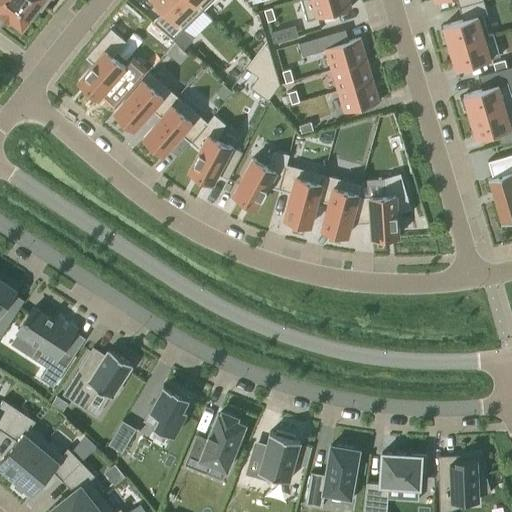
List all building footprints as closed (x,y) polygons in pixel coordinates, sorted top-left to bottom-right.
[(41,10),(47,0),(0,0),(0,12),(7,18),(8,19),(9,18),(22,27),(37,7),(41,10)] [(202,9),(193,0),(154,0),(165,10),(152,21),(183,47),(192,36),(182,28),(202,9)] [(193,0),(202,9),(212,0),(193,0)] [(300,0),(307,20),(351,7),(349,0),(300,0)] [(264,9),(268,21),(275,18),(271,7),(264,9)] [(442,24),(449,47),(483,36),(476,13),(442,24)] [(125,66),(113,56),(127,41),(110,27),(83,58),(92,66),(81,79),(89,85),(87,88),(98,97),(125,66)] [(282,28),(270,31),(274,43),(286,39),(282,28)] [(169,35),(161,44),(167,49),(175,40),(169,35)] [(490,59),(483,36),(449,47),(456,70),(490,59)] [(360,37),(325,47),(331,69),(366,58),(360,37)] [(266,40),(246,67),(258,76),(250,87),(267,100),(279,84),(266,40)] [(331,69),(337,90),(373,80),(366,58),(331,69)] [(290,68),(282,70),(286,82),(293,80),(290,68)] [(148,110),(158,119),(178,97),(167,86),(149,72),(142,78),(114,111),(133,128),(148,110)] [(373,80),(337,90),(344,111),(379,101),(373,80)] [(462,93),(469,116),(504,105),(497,82),(462,93)] [(288,92),(291,103),(299,101),(296,89),(288,92)] [(206,122),(196,111),(189,119),(178,97),(158,119),(143,136),(162,154),(180,133),(189,142),(206,122)] [(299,101),(291,103),(295,114),(303,112),(299,101)] [(511,128),(504,105),(469,116),(476,139),(511,128)] [(227,178),(241,152),(216,139),(224,123),(213,113),(206,122),(189,142),(198,149),(189,168),(200,174),(199,176),(212,183),(216,172),(227,178)] [(266,186),(279,189),(285,164),(288,153),(274,149),(266,165),(252,158),(233,194),(246,201),(247,198),(256,203),(266,186)] [(488,179),(489,179),(501,221),(501,222),(501,223),(511,219),(511,153),(487,160),(492,177),(488,178),(488,179)] [(285,164),(279,189),(290,192),(284,218),(310,224),(316,199),(323,173),(301,167),(285,164)] [(385,194),(357,196),(349,223),(369,223),(372,236),(386,236),(386,233),(397,232),(396,212),(410,208),(400,172),(384,176),(385,194)] [(323,173),(316,199),(328,202),(322,227),(346,235),(349,223),(357,196),(360,183),(337,177),(323,173)] [(0,333),(1,335),(20,305),(9,298),(15,288),(0,277),(0,333)] [(33,307),(18,331),(38,344),(30,356),(47,366),(40,377),(53,385),(74,354),(62,347),(75,327),(58,316),(54,320),(33,307)] [(95,386),(111,397),(132,364),(108,348),(104,355),(93,348),(94,346),(93,345),(62,393),(83,406),(95,386)] [(172,387),(171,388),(162,384),(148,410),(150,411),(145,420),(173,436),(187,410),(183,408),(189,396),(172,387)] [(0,428),(4,431),(19,409),(3,398),(0,403),(0,428)] [(35,420),(19,409),(4,431),(17,440),(0,460),(0,464),(15,477),(47,439),(31,426),(35,420)] [(236,416),(222,410),(220,413),(218,412),(209,433),(208,432),(206,437),(196,433),(184,463),(205,471),(210,461),(226,467),(227,464),(230,465),(237,449),(234,448),(244,423),(235,419),(236,416)] [(108,443),(122,451),(136,427),(122,419),(108,443)] [(272,480),(274,475),(289,479),(300,440),(294,438),(295,434),(276,429),(275,432),(269,431),(264,450),(252,447),(245,472),(272,480)] [(63,452),(47,439),(15,477),(17,479),(15,482),(27,492),(29,489),(32,492),(51,468),(62,479),(81,461),(67,447),(63,453),(63,452)] [(322,505),(324,491),(354,496),(359,471),(355,471),(358,448),(354,448),(354,446),(347,445),(347,446),(331,444),(326,474),(311,471),(305,503),(322,505)] [(386,511),(388,484),(419,486),(420,471),(425,471),(426,455),(407,453),(396,452),(396,453),(382,452),(380,482),(366,481),(362,511),(386,511)] [(479,453),(456,454),(456,462),(449,462),(449,468),(438,469),(439,511),(440,511),(464,505),(463,500),(477,499),(477,495),(490,491),(479,453)] [(81,461),(62,479),(72,490),(49,509),(51,511),(80,511),(101,495),(88,479),(94,474),(81,461)] [(101,495),(80,511),(122,511),(120,507),(114,511),(101,495)]
